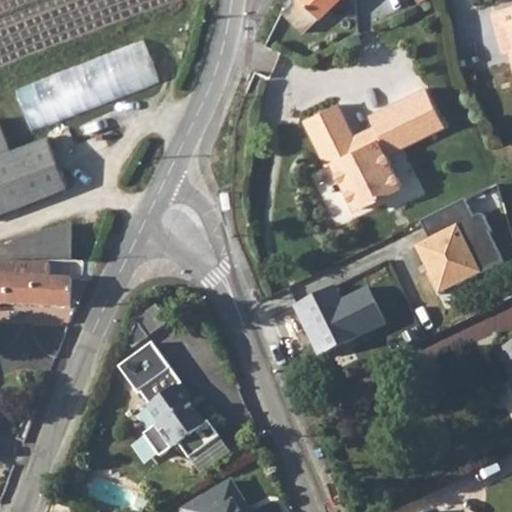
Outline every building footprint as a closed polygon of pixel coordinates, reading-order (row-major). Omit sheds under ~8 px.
[(294,0),(283,12),(305,35),(339,0),(294,0)] [(511,10),(495,15),(499,32),(504,30),(511,61),(511,10)] [(22,87),(35,128),(134,97),(121,56),(22,87)] [(339,106),(305,123),(327,168),(332,165),(355,211),(402,189),(386,157),(444,129),(426,91),(371,117),(377,128),(380,134),(358,145),(355,138),(339,106)] [(2,117),(0,118),(0,210),(69,183),(49,135),(14,149),(2,117)] [(355,138),(358,145),(380,134),(377,128),(355,138)] [(428,238),(414,244),(436,294),(507,262),(484,212),(473,217),(465,200),(420,220),(428,238)] [(0,241),(0,257),(74,258),(75,223),(0,241)] [(74,294),(83,295),(91,273),(52,273),(52,262),(0,261),(0,303),(73,306),(74,294)] [(338,288),(297,306),(317,352),(383,323),(366,286),(341,296),(338,288)] [(183,384),(172,370),(153,344),(120,368),(140,395),(142,393),(151,406),(149,407),(160,423),(145,434),(161,457),(176,446),(179,444),(190,458),(220,437),(210,421),(207,424),(181,386),(183,384)] [(511,345),(500,351),(511,377),(511,345)] [(233,481),(185,509),(186,511),(249,511),(246,507),(246,502),(233,481)]
